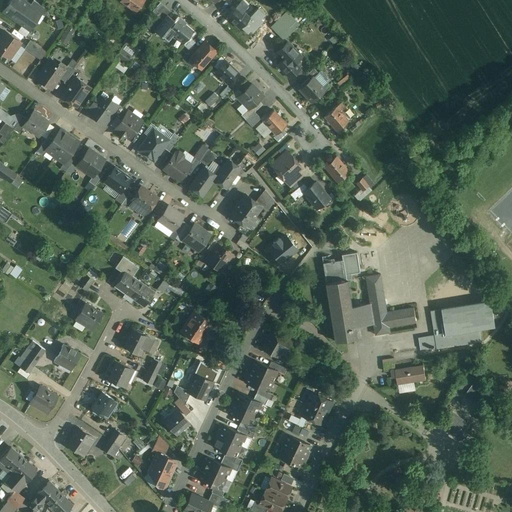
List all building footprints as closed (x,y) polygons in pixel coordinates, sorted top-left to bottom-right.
[(30,4),(23,0),(11,0),(3,11),(29,30),(41,13),(42,13),(30,4)] [(48,10),(34,0),(33,0),(30,4),(42,13),(41,13),(44,16),(48,10)] [(144,0),(120,0),(136,12),(144,0)] [(248,6),(242,0),(239,4),(242,7),(240,9),(243,11),(248,6)] [(170,11),(160,2),(152,11),(163,20),(167,15),(170,11)] [(238,4),(227,16),(240,28),(250,18),(243,11),(240,9),(242,7),(239,4),(238,4)] [(293,19),(286,11),(281,17),(288,24),(290,22),(293,19)] [(163,20),(155,30),(169,41),(174,34),(169,30),(175,21),(167,15),(163,20)] [(281,17),(270,27),(278,34),(288,24),(281,17)] [(185,24),(178,18),(175,21),(169,30),(174,34),(184,42),(193,31),(185,24)] [(299,25),(293,19),(290,22),(296,28),(299,25)] [(288,24),(278,34),(283,40),(296,28),(290,22),(288,24)] [(68,24),(61,40),(69,43),(75,27),(68,24)] [(5,30),(0,37),(0,51),(9,58),(21,42),(5,30)] [(40,47),(30,40),(25,48),(35,55),(40,47)] [(198,49),(190,58),(201,68),(216,50),(205,41),(198,49)] [(295,49),(288,41),(276,52),(277,53),(277,52),(284,59),(290,53),(293,56),(291,58),(295,62),(299,57),(299,54),(295,49)] [(193,45),(181,59),(186,63),(190,58),(198,49),(193,45)] [(125,61),(130,55),(121,47),(116,54),(125,61)] [(284,59),(277,65),(290,78),(300,68),(295,62),(291,58),(293,56),(290,53),(284,59)] [(56,65),(50,60),(37,78),(51,88),(59,77),(65,69),(58,64),(56,65)] [(124,71),(128,65),(118,60),(115,66),(124,71)] [(239,73),(225,60),(214,71),(228,84),(239,73)] [(68,63),(65,69),(59,77),(64,81),(74,67),(68,63)] [(80,72),(74,67),(74,68),(64,81),(63,82),(68,86),(75,77),(76,77),(80,72)] [(314,67),(305,75),(309,80),(314,76),(318,72),(314,67)] [(327,82),(318,72),(314,76),(323,86),(327,82)] [(309,80),(300,89),(311,101),(325,88),(323,86),(314,76),(309,80)] [(68,86),(62,95),(76,106),(88,90),(81,85),(81,81),(76,77),(75,77),(68,86)] [(252,83),(244,90),(245,90),(238,97),(248,108),(249,109),(258,99),(263,95),(252,83)] [(227,86),(219,94),(223,98),(231,90),(227,86)] [(214,92),(205,101),(206,102),(210,106),(219,97),(214,92)] [(97,101),(89,113),(104,123),(116,106),(111,103),(111,100),(108,98),(105,100),(100,96),(96,101),(97,101)] [(116,96),(113,96),(111,100),(111,103),(116,106),(120,101),(119,99),(116,96)] [(248,108),(238,97),(232,103),(242,113),(248,108)] [(242,113),(241,114),(246,119),(254,111),(262,104),(258,99),(249,109),(248,108),(242,113)] [(206,102),(201,106),(205,110),(210,106),(206,102)] [(341,102),(336,106),(339,110),(344,106),(341,102)] [(339,110),(336,106),(324,116),(337,131),(348,121),(339,110)] [(14,118),(0,108),(0,118),(9,125),(14,118)] [(287,124),(273,109),(262,120),(276,134),(287,124)] [(28,119),(23,126),(24,126),(28,129),(30,129),(39,135),(49,121),(40,115),(40,113),(38,112),(36,112),(34,110),(28,119)] [(128,111),(116,128),(119,130),(120,137),(126,135),(129,138),(142,120),(128,111)] [(254,111),(246,119),(252,126),(261,118),(254,111)] [(23,116),(14,128),(19,132),(24,126),(23,126),(28,119),(23,116)] [(53,140),(46,149),(46,150),(55,156),(70,135),(61,128),(53,140)] [(154,128),(139,150),(154,161),(163,147),(169,139),(154,128)] [(174,132),(169,139),(163,147),(169,151),(179,136),(174,132)] [(70,135),(55,156),(64,162),(71,153),(79,141),(70,135)] [(48,136),(37,151),(42,154),(46,150),(46,149),(53,140),(48,136)] [(253,148),(259,154),(266,148),(260,141),(253,148)] [(285,143),(278,150),(282,155),(287,151),(289,148),(285,143)] [(89,148),(77,165),(78,166),(78,165),(93,175),(92,176),(93,176),(98,168),(105,159),(89,148)] [(208,148),(199,160),(201,161),(200,161),(208,167),(217,155),(208,148)] [(301,166),(287,151),(282,155),(272,164),(279,173),(286,180),(297,170),(301,166)] [(178,152),(174,153),(164,168),(180,179),(185,172),(190,164),(182,159),(182,155),(178,152)] [(71,153),(64,162),(60,167),(66,171),(76,156),(71,153)] [(244,155),(237,165),(240,167),(240,168),(245,172),(244,172),(245,172),(255,163),(244,155)] [(336,156),(324,166),(337,181),(349,171),(336,156)] [(195,157),(190,164),(185,172),(191,175),(200,161),(201,161),(199,160),(195,157)] [(216,175),(215,177),(220,181),(221,183),(224,186),(227,185),(240,168),(240,167),(237,165),(228,159),(216,175)] [(3,165),(3,164),(0,167),(0,175),(11,183),(17,174),(3,165)] [(204,166),(191,184),(192,187),(195,190),(198,189),(203,193),(215,177),(216,175),(204,166)] [(131,178),(115,167),(105,181),(120,192),(126,184),(131,178)] [(98,168),(93,176),(92,176),(89,181),(95,185),(104,172),(98,168)] [(297,170),(286,180),(290,185),(298,178),(302,175),(297,170)] [(286,180),(279,173),(275,177),(281,184),(286,180)] [(374,183),(366,174),(362,178),(368,185),(369,187),(374,183)] [(368,185),(362,178),(361,178),(360,177),(356,180),(357,182),(356,182),(362,189),(366,194),(371,189),(368,185)] [(298,178),(291,185),(295,190),(302,183),(298,178)] [(329,198),(316,181),(308,187),(303,191),(305,193),(317,208),(329,198)] [(295,190),(290,194),(295,200),(305,193),(303,191),(308,187),(304,182),(302,183),(295,190)] [(126,184),(120,192),(115,199),(121,203),(129,192),(132,188),(126,184)] [(158,197),(141,185),(134,195),(131,200),(147,212),(158,197)] [(362,189),(354,195),(359,200),(366,194),(362,189)] [(266,190),(256,202),(262,206),(261,206),(266,210),(274,199),(266,190)] [(121,203),(121,204),(126,208),(131,200),(134,195),(129,192),(121,203)] [(245,194),(230,214),(241,222),(247,226),(261,206),(262,206),(256,202),(245,194)] [(184,215),(169,205),(158,220),(173,230),(181,219),(184,215)] [(62,221),(68,224),(72,217),(66,213),(62,221)] [(128,235),(138,223),(132,218),(122,230),(128,235)] [(181,219),(173,230),(178,234),(186,223),(181,219)] [(247,226),(241,222),(237,228),(247,236),(252,229),(247,226)] [(178,234),(175,238),(182,242),(183,240),(192,227),(186,223),(178,234)] [(210,234),(195,223),(192,227),(183,240),(198,250),(210,234)] [(286,235),(280,240),(279,238),(273,243),(275,244),(269,249),(281,263),(297,249),(286,235)] [(213,239),(207,248),(212,252),(217,244),(218,243),(213,239)] [(249,245),(240,239),(236,243),(245,250),(249,245)] [(232,255),(217,244),(212,252),(206,259),(211,262),(210,262),(211,265),(213,267),(216,267),(216,266),(221,270),(232,255)] [(343,259),(346,279),(352,278),(351,273),(360,272),(357,252),(342,254),(343,259)] [(138,267),(123,256),(115,267),(124,273),(125,272),(132,276),(138,267)] [(386,312),(383,291),(368,293),(370,303),(360,305),(361,316),(353,318),(351,306),(346,279),(343,259),(323,262),(336,341),(356,337),(354,327),(374,324),(375,334),(390,332),(389,327),(417,322),(414,307),(386,312)] [(162,273),(168,265),(160,260),(155,268),(162,273)] [(7,261),(3,268),(9,273),(14,266),(7,261)] [(11,273),(18,277),(23,267),(16,263),(11,273)] [(132,276),(125,272),(124,273),(116,285),(130,295),(139,281),(132,276)] [(94,279),(85,273),(79,283),(87,289),(94,279)] [(380,273),(365,276),(368,293),(383,291),(380,273)] [(181,295),(184,290),(165,277),(158,287),(165,292),(169,287),(181,295)] [(258,278),(252,288),(261,294),(268,285),(258,278)] [(153,291),(139,281),(130,295),(143,305),(153,291)] [(498,312),(507,311),(505,297),(497,298),(498,312)] [(475,304),(467,305),(467,304),(467,305),(460,306),(459,306),(452,308),(452,307),(451,307),(451,308),(444,309),(444,308),(443,308),(443,309),(447,334),(480,328),(495,326),(491,300),(491,301),(490,301),(483,302),(482,302),(475,304),(475,303),(475,304)] [(102,313),(85,303),(76,319),(82,322),(81,323),(85,326),(92,330),(102,313)] [(360,305),(351,306),(353,318),(361,316),(360,305)] [(480,328),(447,334),(443,309),(431,311),(435,335),(437,346),(437,348),(481,341),(480,328)] [(212,323),(194,311),(181,331),(199,343),(204,335),(203,335),(207,330),(208,329),(207,329),(211,324),(212,324),(212,323)] [(85,326),(81,323),(82,322),(76,319),(73,325),(82,330),(85,326)] [(293,338),(273,327),(261,348),(277,357),(280,352),(284,345),(288,348),(293,338)] [(150,337),(133,329),(124,346),(141,355),(150,337)] [(435,335),(419,338),(421,349),(432,347),(432,349),(435,348),(435,347),(437,346),(435,335)] [(33,340),(21,357),(25,360),(37,344),(33,340)] [(37,344),(25,360),(33,366),(45,349),(37,344)] [(80,353),(63,344),(54,361),(60,364),(60,365),(71,371),(80,353)] [(21,357),(18,355),(15,359),(21,363),(20,364),(22,365),(25,360),(21,357)] [(154,359),(148,369),(156,373),(162,363),(154,359)] [(33,366),(25,360),(22,365),(21,367),(29,372),(33,366)] [(268,366),(255,360),(251,368),(249,367),(247,369),(272,381),(277,370),(268,366)] [(286,368),(271,360),(268,366),(277,370),(284,373),(286,368)] [(134,370),(117,361),(108,379),(125,387),(134,370)] [(424,365),(395,369),(398,384),(426,379),(424,365)] [(148,369),(143,380),(151,384),(156,373),(148,369)] [(272,381),(247,369),(246,372),(248,373),(245,382),(258,388),(267,392),(267,391),(272,381)] [(213,381),(194,373),(186,390),(187,390),(186,391),(190,393),(205,399),(213,381)] [(488,389),(469,375),(458,390),(478,404),(488,389)] [(164,388),(167,379),(159,376),(155,385),(164,388)] [(186,390),(176,385),(173,392),(185,404),(190,393),(186,391),(187,390),(186,390)] [(57,395),(41,386),(31,402),(37,405),(36,406),(47,413),(57,395)] [(267,392),(258,388),(256,393),(268,399),(270,400),(273,394),(267,391),(267,392)] [(117,402),(102,391),(91,408),(107,418),(117,402)] [(253,398),(238,392),(235,400),(232,399),(231,401),(256,413),(261,402),(253,398)] [(332,401),(312,392),(306,403),(327,413),(332,401)] [(268,399),(256,393),(253,398),(261,402),(265,404),(268,399)] [(465,397),(458,405),(468,413),(475,404),(465,397)] [(256,413),(231,401),(230,404),(232,405),(228,413),(251,424),(251,423),(248,421),(250,418),(253,419),(256,413)] [(327,413),(306,403),(301,415),(321,424),(327,413)] [(177,408),(164,420),(169,426),(169,428),(170,429),(172,429),(176,434),(189,422),(177,408)] [(470,425),(451,412),(444,421),(464,435),(470,425)] [(236,430),(223,424),(220,432),(217,431),(216,434),(241,446),(241,445),(238,443),(239,440),(243,441),(245,435),(246,435),(236,430)] [(255,432),(239,425),(236,430),(246,435),(245,435),(252,438),(255,432)] [(94,438),(78,428),(67,444),(83,454),(94,438)] [(123,434),(116,429),(109,439),(117,444),(123,434)] [(123,434),(117,444),(120,446),(119,448),(124,451),(131,439),(123,434)] [(241,446),(216,434),(214,437),(217,438),(213,446),(225,452),(236,457),(236,456),(233,454),(235,450),(238,452),(241,446)] [(310,444),(288,434),(283,445),(307,456),(309,453),(307,452),(310,444)] [(156,441),(152,449),(158,452),(163,455),(168,445),(159,435),(156,441)] [(137,438),(133,441),(136,445),(127,453),(130,457),(144,445),(137,438)] [(109,439),(103,449),(110,454),(117,444),(109,439)] [(154,439),(148,444),(152,449),(156,441),(154,439)] [(117,444),(110,454),(113,456),(119,448),(120,446),(117,444)] [(307,456),(283,445),(278,456),(300,466),(304,458),(306,459),(307,456)] [(13,470),(24,458),(11,448),(0,460),(13,470)] [(158,452),(148,472),(158,485),(164,488),(175,464),(171,462),(172,459),(163,455),(158,452)] [(236,457),(225,452),(223,457),(240,465),(242,459),(236,456),(236,457)] [(220,463),(208,457),(204,465),(202,464),(201,467),(226,478),(231,468),(231,467),(220,463)] [(240,465),(223,457),(220,463),(231,467),(231,468),(237,471),(240,465)] [(24,458),(13,470),(13,471),(6,480),(18,491),(37,469),(24,458)] [(226,478),(201,467),(199,470),(202,471),(198,479),(214,486),(221,489),(226,478)] [(132,474),(124,482),(128,486),(136,478),(132,474)] [(291,487),(271,477),(271,478),(265,490),(265,489),(265,490),(285,499),(286,499),(285,499),(291,488),(291,487)] [(61,493),(49,480),(37,492),(38,493),(29,502),(36,509),(45,500),(49,505),(50,504),(61,493)] [(221,489),(214,486),(211,491),(212,492),(222,496),(224,491),(221,489)] [(285,499),(265,490),(260,502),(259,502),(267,506),(280,511),(285,500),(285,499)] [(14,491),(7,499),(17,507),(24,499),(14,491)] [(226,498),(212,492),(208,501),(213,503),(212,503),(221,508),(226,498)] [(61,493),(50,504),(56,511),(65,511),(73,505),(61,493)] [(208,501),(191,493),(184,509),(189,511),(208,511),(212,503),(213,503),(208,501)] [(260,502),(255,500),(251,510),(255,511),(263,511),(267,506),(259,502),(260,502)]
